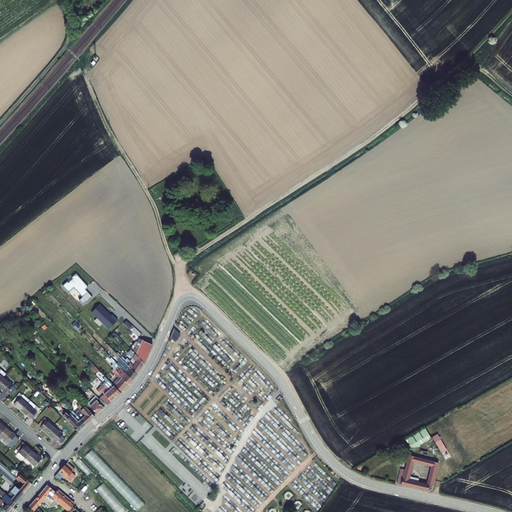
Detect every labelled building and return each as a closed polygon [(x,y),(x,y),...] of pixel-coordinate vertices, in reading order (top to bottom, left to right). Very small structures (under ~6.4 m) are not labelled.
[(87,286),(75,273),(70,277),(72,278),(67,282),(66,281),(62,285),(68,292),(73,287),(82,297),(87,292),(85,289),(87,286)] [(111,315),(99,304),(91,312),(109,329),(117,320),(111,314),(111,315)] [(173,330),(169,339),(176,342),(180,332),(173,330)] [(135,342),(133,345),(136,346),(144,349),(143,350),(149,353),(153,344),(139,338),(137,343),(135,342)] [(107,343),(105,345),(111,352),(113,350),(107,343)] [(133,352),(144,363),(149,353),(143,350),(144,349),(136,346),(133,352)] [(117,364),(132,380),(137,374),(128,365),(117,353),(113,350),(111,352),(119,359),(118,360),(120,362),(118,364),(117,364)] [(133,352),(133,351),(129,355),(136,362),(134,365),(139,371),(144,363),(133,352)] [(128,365),(137,374),(139,371),(134,365),(127,358),(125,360),(122,356),(122,357),(118,352),(117,353),(128,365)] [(113,368),(128,384),(132,380),(117,364),(118,364),(116,362),(111,358),(109,360),(113,364),(111,366),(113,368)] [(114,386),(121,393),(128,384),(113,368),(111,370),(118,377),(115,381),(117,383),(114,386)] [(103,384),(116,397),(121,393),(114,386),(112,384),(105,377),(103,379),(106,381),(103,384)] [(10,396),(15,390),(11,387),(12,386),(3,378),(0,381),(0,389),(5,394),(6,393),(10,396)] [(100,398),(106,405),(116,397),(103,384),(96,390),(100,394),(102,392),(104,394),(100,398)] [(27,404),(30,402),(21,394),(12,404),(21,412),(27,404)] [(96,396),(88,404),(97,414),(106,405),(100,398),(99,399),(96,396)] [(27,404),(21,412),(30,420),(37,413),(33,410),(35,407),(30,402),(27,404)] [(75,414),(85,425),(97,414),(88,404),(87,402),(84,405),(81,402),(77,406),(80,409),(75,414)] [(78,432),(85,425),(75,414),(72,411),(68,415),(66,412),(62,415),(78,432)] [(47,435),(54,428),(47,421),(46,422),(44,420),(38,426),(41,429),(40,429),(47,435)] [(19,436),(7,425),(0,433),(12,444),(19,436)] [(54,428),(47,435),(56,443),(60,447),(65,441),(61,438),(63,436),(54,428)] [(406,438),(411,449),(431,439),(426,428),(406,438)] [(444,460),(450,457),(438,434),(432,437),(444,460)] [(24,459),(27,456),(34,448),(27,442),(26,443),(24,441),(19,447),(20,449),(20,450),(20,451),(18,453),(21,456),(21,457),(22,458),(22,459),(23,460),(24,459)] [(43,457),(34,448),(27,456),(24,459),(30,465),(33,462),(36,464),(36,465),(43,457)] [(137,511),(144,504),(92,449),(85,457),(137,511)] [(431,491),(438,464),(409,457),(406,468),(401,467),(397,485),(431,494),(431,491)] [(78,470),(68,460),(55,475),(69,481),(78,470)] [(24,493),(32,484),(15,469),(12,472),(0,461),(0,471),(3,475),(6,477),(24,493)] [(16,503),(24,493),(6,477),(4,479),(11,486),(10,487),(12,490),(9,494),(13,497),(11,499),(16,503)] [(77,484),(80,486),(87,479),(85,477),(77,484)] [(103,483),(95,490),(114,511),(126,511),(129,511),(103,483)] [(56,492),(47,485),(28,508),(33,511),(32,511),(41,511),(37,507),(47,495),(51,499),(52,499),(54,497),(69,510),(74,504),(57,490),(56,492)] [(8,504),(12,507),(16,503),(11,499),(0,488),(0,494),(3,497),(2,499),(8,504)] [(0,505),(7,511),(8,511),(12,507),(8,504),(7,505),(0,498),(0,505)]
